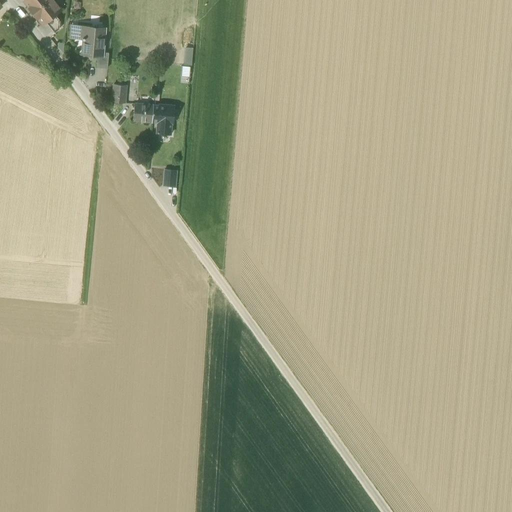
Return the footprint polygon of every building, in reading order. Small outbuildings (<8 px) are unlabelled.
[(29,8),(33,13),(49,0),(25,0),(24,1),(29,8)] [(61,10),(53,0),(49,0),(33,13),(37,18),(38,18),(43,25),(46,22),(55,15),(61,10)] [(46,22),(54,33),(59,29),(59,27),(61,26),(61,24),(60,23),(60,21),(55,15),(46,22)] [(97,55),(103,56),(103,52),(106,28),(77,25),(76,38),(85,39),(83,54),(91,55),(97,55)] [(183,65),(191,66),(193,48),(184,47),(183,65)] [(96,68),(107,69),(109,53),(103,52),(103,56),(97,55),(96,68)] [(189,84),(190,67),(181,66),(180,84),(189,84)] [(113,102),(125,103),(126,85),(114,84),(113,102)] [(133,120),(152,122),(153,105),(135,104),(133,120)] [(159,106),(153,105),(152,122),(158,122),(157,133),(171,134),(171,123),(173,124),(174,106),(159,105),(159,106)] [(163,186),(175,187),(177,171),(165,170),(163,186)]
